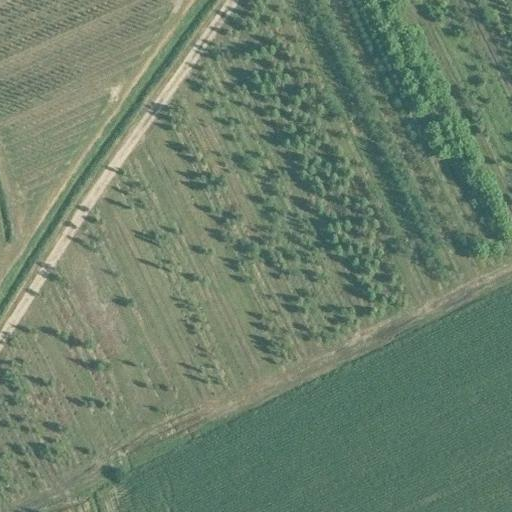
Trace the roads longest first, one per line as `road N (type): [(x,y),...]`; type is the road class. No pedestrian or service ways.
road 1 (track): [(20,511),(511,271)]
road 2 (track): [(233,0),(0,344)]
